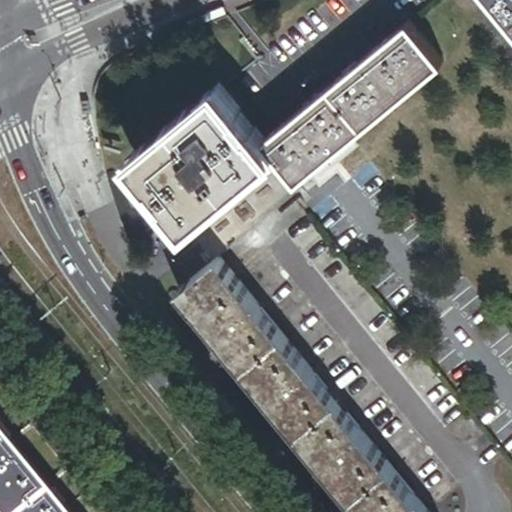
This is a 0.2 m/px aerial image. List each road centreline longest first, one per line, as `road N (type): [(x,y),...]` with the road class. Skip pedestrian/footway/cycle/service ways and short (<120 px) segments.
road 1 (secondary): [(268,511),(129,343),(76,263),(32,174),(0,72)]
road 2 (secondary): [(0,307),(170,511)]
road 3 (secondary): [(0,59),(129,0)]
